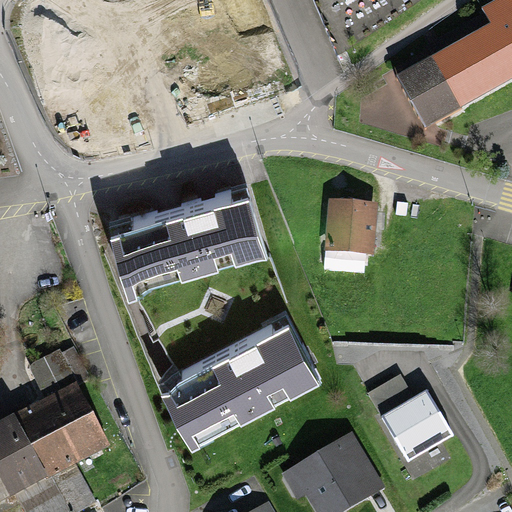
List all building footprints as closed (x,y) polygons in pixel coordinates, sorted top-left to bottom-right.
[(107,0),(121,34),(156,21),(197,128),(284,95),(247,0),(107,0)] [(433,55),(396,78),(429,131),(511,79),(511,10),(505,0),(429,48),(433,55)] [(0,173),(10,172),(3,126),(0,126),(0,173)] [(266,162),(125,205),(146,274),(287,231),(266,162)] [(417,206),(343,199),(339,246),(413,253),(417,206)] [(462,205),(434,205),(433,231),(461,232),(462,205)] [(511,252),(501,250),(487,301),(511,307),(511,252)] [(308,301),(180,364),(210,426),(338,363),(308,301)] [(418,472),(469,444),(438,390),(421,399),(411,382),(378,401),(418,472)] [(69,386),(0,427),(0,500),(101,440),(69,386)] [(372,511),(390,503),(354,438),(282,476),(301,511),(372,511)]
